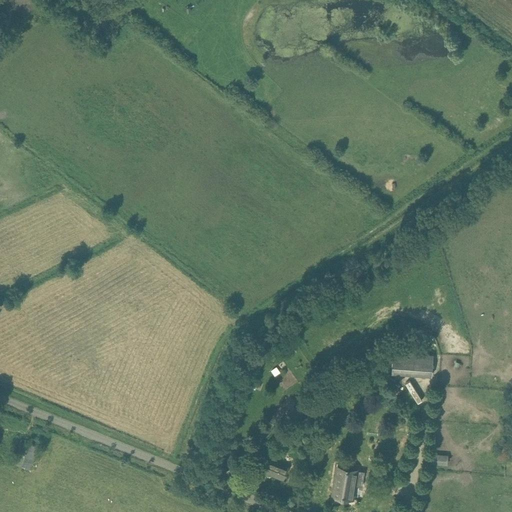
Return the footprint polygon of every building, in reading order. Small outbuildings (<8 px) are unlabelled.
[(289,342),(284,345),(289,354),(294,350),(289,342)] [(430,376),(432,355),(391,352),(389,373),(430,376)] [(261,391),(263,382),(247,378),(245,387),(261,391)] [(292,414),(280,428),(288,434),(300,420),(292,414)] [(0,443),(6,446),(10,435),(1,432),(0,434),(0,443)] [(38,446),(21,440),(18,449),(12,463),(29,469),(38,446)] [(258,469),(283,479),(288,467),(273,461),(277,453),(269,450),(266,458),(263,457),(258,469)] [(446,466),(446,456),(430,455),(429,465),(446,466)] [(338,467),(333,496),(353,499),(357,470),(338,467)]
